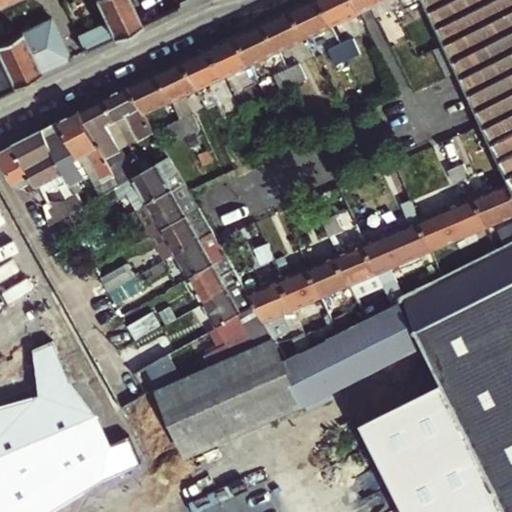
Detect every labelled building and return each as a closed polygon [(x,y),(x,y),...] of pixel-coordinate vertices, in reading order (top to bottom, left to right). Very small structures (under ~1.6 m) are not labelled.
[(97,0),(108,22),(79,36),(86,51),(142,24),(130,0),(97,0)] [(333,24),(322,0),(307,0),(293,7),(307,37),(333,24)] [(361,11),(356,0),(322,0),(333,24),(361,11)] [(366,8),(372,6),(369,0),(356,0),(361,11),(366,8)] [(416,0),(369,0),(372,6),(382,1),(387,11),(395,7),(394,5),(403,1),(405,6),(416,0)] [(445,42),(458,69),(511,42),(511,0),(425,0),(441,33),(445,42)] [(307,37),(293,7),(265,20),(279,50),(307,37)] [(21,31),(41,72),(72,57),(52,17),(21,31)] [(21,31),(9,37),(0,18),(0,54),(14,85),(41,72),(21,31)] [(252,63),(279,50),(265,20),(238,33),(252,63)] [(238,33),(212,45),(226,75),(252,63),(238,33)] [(354,37),(343,43),(350,58),(361,53),(354,37)] [(432,71),(437,81),(458,70),(458,69),(445,42),(434,47),(443,65),(432,71)] [(511,42),(458,69),(458,70),(476,107),(490,136),(511,125),(511,42)] [(343,43),(330,49),(337,64),(350,58),(343,43)] [(226,75),(212,45),(185,58),(199,88),(226,75)] [(0,91),(14,85),(0,54),(0,91)] [(185,58),(158,71),(172,101),(199,88),(185,58)] [(301,63),(288,69),(295,84),(308,78),(301,63)] [(288,69),(277,74),(284,89),(295,84),(288,69)] [(172,101),(158,71),(130,84),(146,113),(172,101)] [(157,133),(146,113),(130,84),(106,97),(119,122),(124,131),(133,126),(141,141),(157,133)] [(254,104),(247,89),(235,94),(242,109),(254,104)] [(242,109),(235,94),(222,101),(229,116),(242,109)] [(119,122),(106,97),(82,109),(124,186),(133,181),(118,153),(124,150),(111,126),(119,122)] [(82,109),(63,119),(83,157),(90,153),(105,182),(101,184),(98,186),(104,197),(117,190),(124,186),(82,109)] [(202,129),(194,113),(181,120),(188,135),(202,129)] [(63,119),(45,129),(68,171),(71,178),(74,183),(89,175),(80,158),(83,157),(63,119)] [(188,135),(181,120),(170,125),(177,140),(188,135)] [(511,125),(490,136),(511,180),(511,182),(511,125)] [(68,171),(45,129),(17,144),(39,186),(41,185),(68,171)] [(39,186),(17,144),(1,152),(0,152),(0,157),(15,184),(32,192),(40,208),(44,206),(50,202),(45,192),(41,185),(39,186)] [(90,153),(83,157),(96,183),(99,181),(101,184),(105,182),(90,153)] [(143,167),(147,174),(172,160),(169,154),(143,167)] [(172,160),(147,174),(141,177),(133,181),(124,186),(117,190),(121,198),(129,194),(138,209),(149,204),(186,183),(172,160)] [(456,181),(471,174),(465,162),(450,169),(456,181)] [(147,174),(143,167),(137,170),(141,177),(147,174)] [(41,185),(45,192),(71,178),(68,171),(41,185)] [(422,177),(429,192),(442,187),(436,171),(422,177)] [(429,192),(422,177),(410,182),(417,198),(429,192)] [(511,182),(511,180),(491,188),(475,195),(488,225),(511,215),(511,182)] [(99,181),(96,183),(94,184),(101,199),(104,197),(98,186),(101,184),(99,181)] [(200,209),(186,183),(149,204),(164,230),(200,209)] [(77,189),(50,202),(44,206),(51,226),(71,215),(86,207),(77,189)] [(386,211),(398,206),(391,190),(379,196),(386,211)] [(462,237),(488,225),(475,195),(448,207),(462,237)] [(379,196),(367,201),(373,216),(386,211),(379,196)] [(94,202),(86,207),(71,215),(78,226),(101,214),(94,202)] [(435,249),(462,237),(448,207),(421,219),(435,249)] [(214,232),(200,209),(164,230),(177,253),(214,232)] [(343,229),(337,214),(324,219),(331,234),(343,229)] [(435,249),(421,219),(394,230),(407,261),(435,249)] [(118,237),(111,225),(83,240),(90,253),(118,237)] [(407,261),(394,230),(366,243),(379,273),(407,261)] [(183,283),(191,278),(228,258),(214,232),(177,253),(133,278),(111,290),(118,303),(173,272),(169,265),(172,264),(183,283)] [(282,237),(269,243),(276,257),(289,252),(282,237)] [(508,511),(511,511),(511,238),(497,246),(401,297),(443,382),(508,511)] [(379,273),(366,243),(338,254),(351,285),(379,273)] [(351,285),(338,254),(311,267),(324,297),(351,285)] [(205,303),(242,282),(229,260),(228,258),(191,278),(205,303)] [(111,290),(133,278),(127,265),(104,278),(111,290)] [(324,297),(311,267),(282,279),(295,309),(324,297)] [(295,309),(282,279),(248,294),(255,306),(265,322),(295,309)] [(248,294),(242,282),(205,303),(218,327),(255,306),(248,294)] [(400,362),(425,349),(403,304),(380,315),(400,362)] [(235,358),(275,341),(265,322),(255,306),(218,327),(235,358)] [(193,316),(191,311),(185,314),(188,319),(193,316)] [(131,327),(139,340),(163,326),(156,313),(131,327)] [(400,362),(380,315),(335,338),(355,385),(400,362)] [(304,411),(355,385),(335,338),(285,363),(304,411)] [(32,349),(34,364),(58,353),(53,341),(32,349)] [(285,363),(276,343),(160,390),(187,458),(304,411),(285,363)] [(34,364),(37,395),(69,380),(58,353),(34,364)] [(135,365),(139,372),(157,362),(153,355),(135,365)] [(69,380),(37,395),(0,410),(0,511),(49,511),(93,485),(91,481),(99,476),(102,480),(122,473),(121,472),(140,464),(128,437),(110,444),(85,419),(69,380)] [(85,419),(110,444),(94,413),(69,380),(85,419)] [(508,511),(443,382),(364,422),(409,511),(508,511)] [(0,405),(0,410),(37,395),(0,405)] [(91,481),(93,485),(102,480),(99,476),(91,481)]
